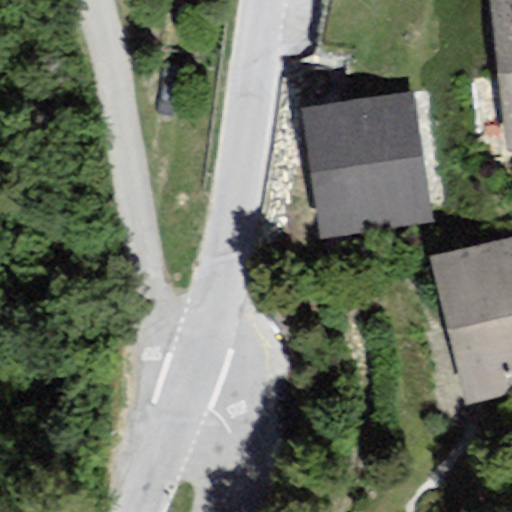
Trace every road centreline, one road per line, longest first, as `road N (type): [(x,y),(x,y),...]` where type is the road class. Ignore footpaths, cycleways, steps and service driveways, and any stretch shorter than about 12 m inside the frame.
road 1 (residential): [(174,396),(105,44),(80,0)]
road 2 (residential): [(174,396),(226,250),(267,0)]
road 3 (residential): [(174,396),(219,418),(237,440),(243,467),(221,511)]
road 4 (residential): [(122,511),(174,396)]
